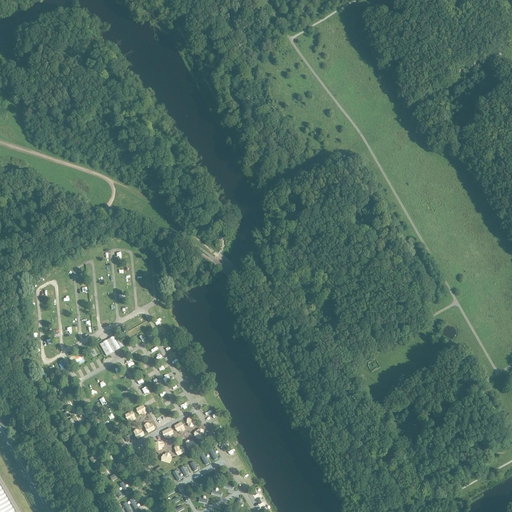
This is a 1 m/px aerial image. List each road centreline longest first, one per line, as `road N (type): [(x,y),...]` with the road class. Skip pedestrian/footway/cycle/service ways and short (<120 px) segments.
road 1 (unknown): [(0,140),(88,168),(154,203),(424,414),(482,452),(511,448)]
road 2 (unknown): [(96,511),(8,362),(0,302)]
road 3 (unknown): [(0,274),(104,211),(113,180)]
